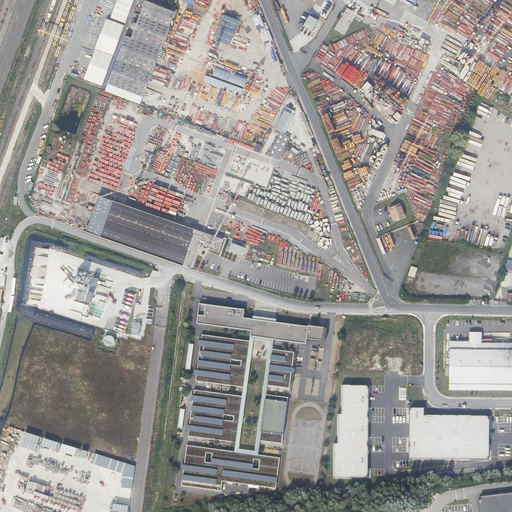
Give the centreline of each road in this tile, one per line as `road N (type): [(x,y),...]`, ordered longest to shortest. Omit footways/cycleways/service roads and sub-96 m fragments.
road 1 (residential): [(394,305),(294,301),(31,221),(14,239),(0,329)]
road 2 (residential): [(394,305),(263,0)]
road 3 (track): [(189,273),(153,511)]
road 4 (unknown): [(46,307),(58,256),(125,283),(105,324),(48,308)]
road 5 (residential): [(429,307),(430,392),(448,402),(511,403)]
road 6 (unknown): [(214,204),(196,222),(84,182)]
road 7 (unknown): [(396,309),(333,305),(324,375)]
